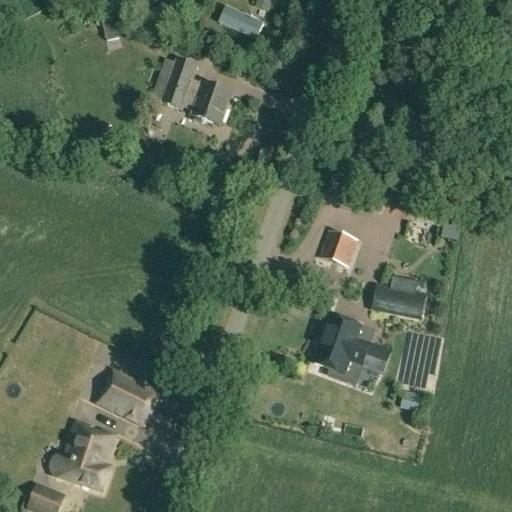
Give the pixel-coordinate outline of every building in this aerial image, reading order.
[(259,39),(264,28),(227,13),(223,23),(259,39)] [(112,51),(123,49),(120,38),(119,39),(111,14),(101,16),(112,51)] [(165,61),(154,94),(166,98),(164,105),(181,111),(183,108),(195,112),(193,117),(222,127),(233,94),(203,84),(202,86),(193,83),(198,67),(179,61),(177,66),(165,61)] [(381,204),(379,217),(378,218),(438,226),(441,211),(381,204)] [(435,240),(436,229),(411,227),(410,238),(435,240)] [(349,268),(358,241),(329,232),(320,259),(349,268)] [(428,249),(413,257),(422,274),(437,266),(428,249)] [(376,310),(404,316),(420,319),(423,297),(380,290),(376,310)] [(363,367),(370,346),(358,342),(362,329),(332,318),(315,365),(344,376),(349,362),(363,367)] [(145,426),(160,395),(114,372),(99,404),(145,426)] [(411,397),(405,412),(422,420),(429,405),(411,397)] [(106,469),(116,437),(78,425),(67,458),(62,458),(61,458),(59,459),(57,460),(56,461),(54,463),(54,465),(54,467),(54,470),(54,473),(57,478),(103,493),(110,470),(106,469)] [(31,511),(61,511),(67,497),(38,486),(28,511),(31,511)]
